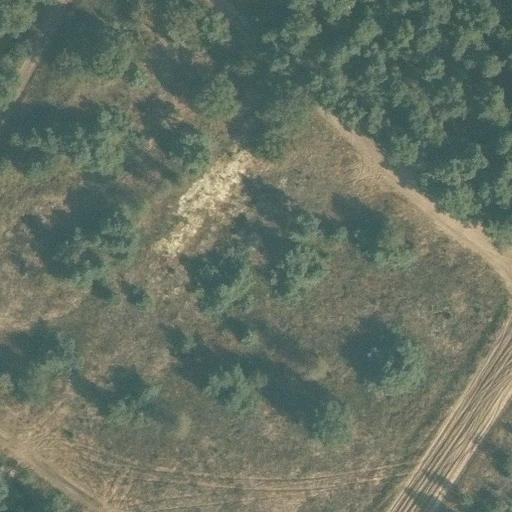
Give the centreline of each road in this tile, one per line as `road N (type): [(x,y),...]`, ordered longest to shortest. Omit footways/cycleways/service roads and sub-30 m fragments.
road 1 (track): [(204,0),(511,260)]
road 2 (track): [(511,370),(416,511)]
road 3 (track): [(0,125),(78,0)]
road 4 (track): [(0,436),(110,511)]
